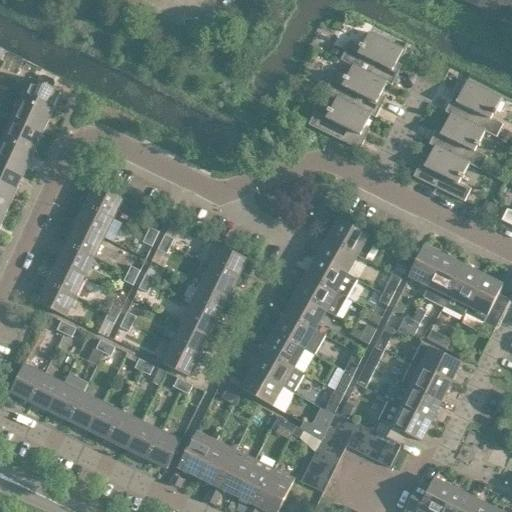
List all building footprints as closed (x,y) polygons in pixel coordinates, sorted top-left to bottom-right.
[(511,0),(466,0),(511,19),(511,0)] [(340,58),(352,64),(386,81),(391,84),(392,82),(399,80),(396,73),(397,71),(392,68),(402,48),(368,31),(358,51),(346,45),(340,58)] [(334,45),(329,53),(338,57),(342,49),(334,45)] [(324,91),(336,96),(370,113),(375,116),(381,103),(376,100),(386,81),(352,64),(342,83),(330,78),(327,83),(325,88),(324,91)] [(20,97),(51,111),(60,91),(53,87),(55,82),(54,79),(43,74),(40,75),(38,80),(30,77),(20,97)] [(484,129),(484,130),(496,136),(502,123),(490,117),(500,96),(466,79),(456,100),(451,97),(445,110),(450,113),(450,112),(484,129)] [(318,84),(325,88),(327,83),(320,80),(318,84)] [(336,96),(326,116),(314,110),(308,123),(359,148),(365,135),(360,133),(370,113),(336,96)] [(20,97),(11,117),(42,131),(51,111),(20,97)] [(474,149),(484,130),(484,129),(450,112),(450,113),(440,132),(435,130),(429,143),(434,145),(434,144),(468,161),(468,162),(480,168),(486,155),(474,149)] [(11,117),(2,137),(33,151),(42,131),(11,117)] [(500,135),(510,141),(511,135),(511,132),(503,128),(500,135)] [(2,137),(0,141),(0,159),(24,170),(33,151),(2,137)] [(413,175),(464,200),(470,187),(458,181),(468,162),(468,161),(434,144),(434,145),(424,164),(419,162),(413,175)] [(0,159),(0,183),(15,190),(24,170),(0,159)] [(0,183),(0,206),(6,209),(15,190),(0,183)] [(122,197),(95,184),(86,204),(113,217),(122,197)] [(481,209),(490,213),(494,204),(485,200),(481,209)] [(113,217),(86,204),(76,223),(103,237),(113,217)] [(511,209),(507,207),(501,218),(511,223),(511,209)] [(375,238),(339,217),(328,237),(364,258),(375,238)] [(103,237),(76,223),(67,243),(94,256),(103,237)] [(145,233),(155,238),(158,230),(149,226),(145,233)] [(155,238),(145,233),(142,241),(151,245),(155,238)] [(160,240),(170,245),(173,238),(164,233),(160,240)] [(328,237),(317,255),(346,272),(357,253),(328,237)] [(246,258),(208,239),(198,259),(237,278),(246,258)] [(170,245),(160,240),(157,248),(166,253),(170,245)] [(94,256),(67,243),(57,262),(84,275),(94,256)] [(443,255),(423,245),(408,275),(428,285),(443,255)] [(406,266),(410,258),(401,253),(397,261),(406,266)] [(317,255),(306,274),(344,295),(354,277),(346,272),(317,255)] [(442,305),(448,294),(463,264),(443,255),(428,285),(423,295),(442,305)] [(237,278),(198,259),(210,265),(201,284),(227,297),(237,278)] [(84,275),(57,262),(48,282),(75,295),(84,275)] [(130,264),(126,272),(136,277),(139,269),(130,264)] [(442,305),(462,315),(463,312),(482,274),(463,264),(448,294),(442,305)] [(123,280),(132,284),(136,277),(126,272),(123,280)] [(145,272),(141,279),(151,284),(154,276),(145,272)] [(306,274),(296,293),(325,310),(333,314),(344,295),(306,274)] [(502,284),(482,274),(463,312),(494,327),(509,298),(498,292),(502,284)] [(138,287),(147,291),(151,284),(141,279),(138,287)] [(75,295),(48,282),(38,302),(65,315),(75,295)] [(227,297),(201,284),(191,303),(218,316),(227,297)] [(385,285),(381,292),(391,297),(394,289),(385,285)] [(391,297),(381,292),(378,300),(387,304),(391,297)] [(285,312),(314,328),(325,310),(296,293),(285,312)] [(111,303),(108,311),(117,315),(121,308),(111,303)] [(218,316),(191,303),(182,323),(208,336),(218,316)] [(126,310),(122,318),(132,322),(136,315),(126,310)] [(104,318),(113,323),(117,315),(108,311),(104,318)] [(274,331),(312,352),(323,333),(314,328),(285,312),(274,331)] [(399,324),(407,328),(411,319),(404,315),(399,324)] [(119,325),(128,330),(132,322),(122,318),(119,325)] [(56,329),(64,332),(68,323),(61,319),(56,329)] [(411,319),(407,328),(414,332),(419,323),(411,319)] [(68,323),(64,332),(71,336),(76,327),(68,323)] [(208,336),(182,323),(172,342),(199,355),(208,336)] [(366,323),(362,331),(372,335),(375,328),(366,323)] [(384,324),(374,344),(384,348),(393,328),(384,324)] [(450,338),(442,334),(431,329),(426,338),(438,344),(445,347),(450,338)] [(264,349),(301,371),(312,352),(274,331),(264,349)] [(372,335),(362,331),(359,338),(368,343),(372,335)] [(95,348),(103,351),(107,342),(99,338),(95,348)] [(107,342),(103,351),(110,355),(115,346),(107,342)] [(199,355),(172,342),(162,362),(189,375),(199,355)] [(411,362),(450,381),(460,361),(422,342),(411,362)] [(374,368),(384,348),(374,344),(365,363),(374,368)] [(253,368),(292,390),(303,371),(301,371),(264,349),(253,368)] [(353,350),(343,370),(352,374),(362,355),(353,350)] [(138,357),(134,367),(141,370),(146,361),(138,357)] [(146,361),(141,370),(149,374),(153,365),(146,361)] [(402,381),(440,400),(450,381),(411,362),(402,381)] [(365,363),(355,382),(365,387),(374,368),(365,363)] [(24,364),(10,390),(30,400),(44,373),(24,364)] [(166,371),(158,367),(151,381),(159,384),(166,371)] [(281,410),(292,390),(253,368),(242,388),(281,410)] [(352,374),(343,370),(334,389),(343,394),(352,374)] [(44,373),(30,400),(50,410),(63,383),(44,373)] [(177,376),(173,385),(180,389),(185,380),(177,376)] [(229,380),(238,385),(240,381),(231,376),(229,380)] [(185,380),(180,389),(188,393),(192,383),(185,380)] [(440,400),(402,381),(392,401),(431,420),(440,400)] [(63,383),(50,410),(69,419),(82,392),(63,383)] [(237,392),(227,386),(221,395),(232,401),(237,392)] [(334,389),(324,408),(333,413),(334,411),(343,394),(334,389)] [(82,392),(69,419),(89,429),(102,402),(82,392)] [(431,420),(392,401),(388,398),(373,430),(379,433),(389,438),(399,443),(404,432),(421,440),(431,420)] [(346,401),(341,412),(348,415),(353,405),(346,401)] [(102,402),(89,429),(108,438),(121,411),(102,402)] [(258,415),(262,406),(258,403),(253,412),(258,415)] [(322,436),(333,413),(324,408),(320,406),(311,422),(305,420),(301,425),(322,436)] [(121,411),(108,438),(127,448),(141,421),(121,411)] [(322,436),(320,439),(316,448),(339,459),(346,445),(334,411),(333,413),(322,436)] [(334,411),(346,445),(357,450),(368,427),(334,411)] [(291,432),(295,425),(295,424),(281,416),(274,430),(289,437),(291,432)] [(141,421),(127,448),(147,457),(160,430),(141,421)] [(304,430),(295,425),(291,432),(300,437),(304,430)] [(368,427),(357,450),(367,455),(379,433),(373,430),(368,427)] [(167,467),(180,440),(160,430),(147,457),(167,467)] [(178,466),(198,476),(216,440),(196,430),(178,466)] [(379,433),(367,455),(378,461),(389,438),(379,433)] [(389,438),(378,461),(389,466),(400,444),(399,443),(389,438)] [(198,476),(213,483),(217,486),(235,449),(216,440),(198,476)] [(339,459),(316,448),(311,459),(333,470),(339,459)] [(222,488),(237,495),(254,459),(235,449),(217,486),(213,483),(209,491),(218,495),(222,488)] [(254,459),(237,495),(251,502),(256,505),(274,468),(254,459)] [(333,470),(311,459),(305,469),(328,481),(333,470)] [(248,510),(251,511),(257,511),(260,507),(270,511),(277,511),(294,478),(274,468),(256,505),(251,502),(248,510)] [(328,481),(305,469),(300,480),(323,491),(328,481)] [(170,482),(179,486),(183,478),(174,474),(170,482)] [(441,511),(453,488),(433,478),(429,486),(418,481),(404,510),(407,511),(441,511)] [(453,488),(441,511),(465,511),(467,508),(473,497),(453,488)] [(205,499),(214,503),(218,495),(209,491),(205,499)] [(473,497),(467,508),(465,511),(489,511),(492,507),(473,497)]
